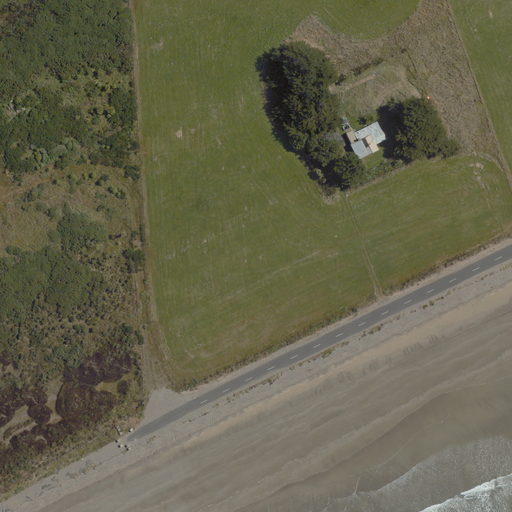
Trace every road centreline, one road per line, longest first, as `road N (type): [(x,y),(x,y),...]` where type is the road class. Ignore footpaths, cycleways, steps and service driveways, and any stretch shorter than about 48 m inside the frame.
road 1 (residential): [(122,443),(511,249)]
road 2 (track): [(0,193),(73,171),(100,172),(125,187),(135,210),(161,421)]
